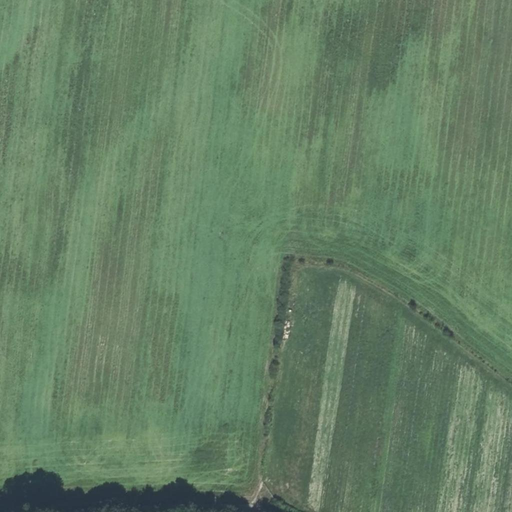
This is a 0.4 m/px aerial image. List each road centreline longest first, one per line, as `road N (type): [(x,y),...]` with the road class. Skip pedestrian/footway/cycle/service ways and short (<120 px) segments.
road 1 (track): [(257,509),(286,265)]
road 2 (track): [(47,511),(182,504),(268,511)]
